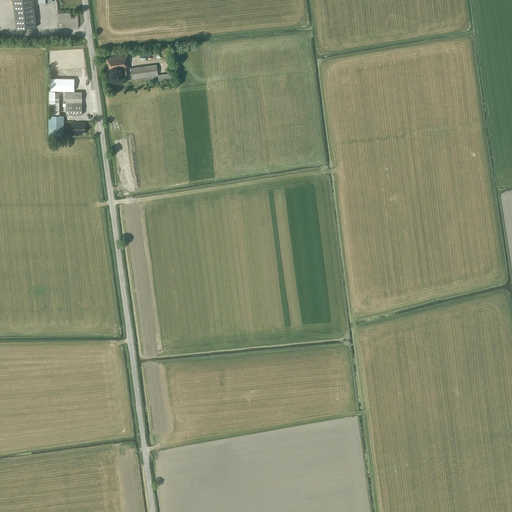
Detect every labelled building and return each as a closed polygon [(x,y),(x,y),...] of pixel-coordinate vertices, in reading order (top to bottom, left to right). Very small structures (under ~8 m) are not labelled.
[(12,0),(16,29),(36,27),(33,0),(12,0)] [(128,64),(127,54),(110,56),(110,57),(106,58),(107,70),(114,69),(114,70),(123,69),(124,77),(130,76),(130,75),(132,75),(133,79),(145,77),(146,83),(172,79),(171,73),(158,75),(157,64),(131,67),(131,68),(129,68),(128,64)] [(49,90),(74,91),(74,79),(49,78),(49,90)] [(82,114),(82,92),(81,92),(66,92),(66,115),(82,114)] [(85,122),(73,122),(73,131),(85,131),(85,122)] [(64,126),(50,126),(50,136),(64,136),(64,126)]
